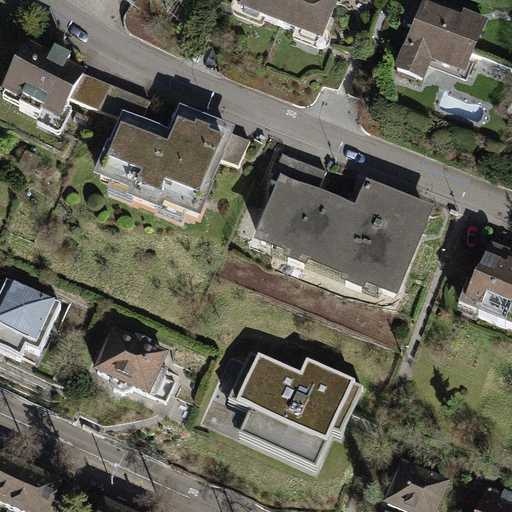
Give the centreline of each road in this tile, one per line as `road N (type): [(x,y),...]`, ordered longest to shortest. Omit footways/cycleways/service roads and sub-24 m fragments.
road 1 (residential): [(511,212),(156,68),(40,0)]
road 2 (unclassified): [(215,511),(0,412)]
